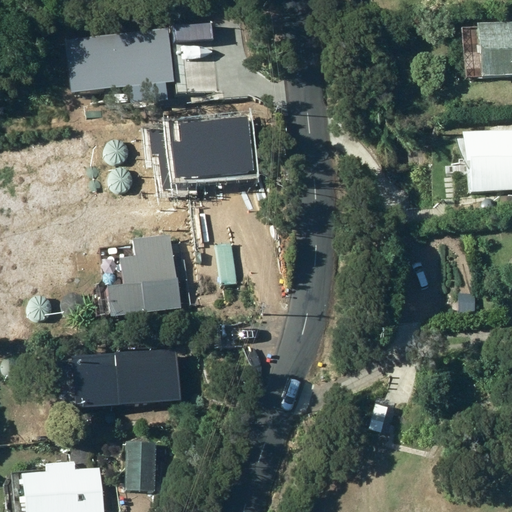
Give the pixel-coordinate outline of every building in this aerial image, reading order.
[(511,19),(478,20),(478,45),(480,45),(481,74),(511,73),(511,19)] [(166,33),(60,45),(65,97),(172,85),(166,33)] [(466,190),(511,187),(511,126),(463,129),(466,190)] [(110,313),(180,306),(173,231),(132,236),(134,254),(120,255),(123,284),(107,285),(110,313)] [(173,353),(69,361),(73,413),(177,405),(173,353)] [(128,439),(126,487),(154,488),(156,440),(128,439)] [(104,511),(99,465),(75,468),(74,459),(45,462),(46,470),(22,472),(26,511),(102,511),(104,511)]
